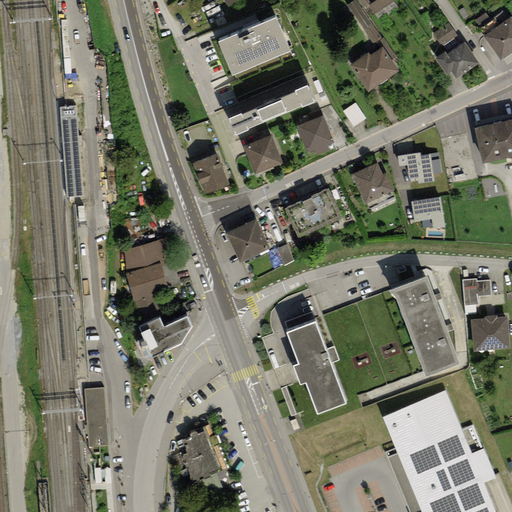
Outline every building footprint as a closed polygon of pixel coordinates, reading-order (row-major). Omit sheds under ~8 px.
[(376,43),(382,39),(356,0),(355,0),(347,6),(373,45),(376,43)] [(394,1),(393,0),(377,0),(369,6),(374,14),(394,1)] [(511,18),(511,17),(498,27),(511,46),(511,18)] [(275,18),(218,42),(232,76),(290,52),(275,18)] [(434,33),(443,46),(457,35),(448,23),(434,33)] [(511,53),(511,46),(498,27),(484,37),(502,61),(511,53)] [(383,47),(392,61),(397,57),(383,38),(382,39),(376,43),(381,49),(383,47)] [(451,72),(456,79),(479,63),(465,42),(447,54),(445,52),(435,59),(447,75),(451,72)] [(349,65),(368,93),(399,71),(392,61),(383,47),(381,49),(370,56),(368,53),(349,65)] [(314,101),(316,100),(310,86),(308,87),(307,86),(295,91),(296,93),(281,99),(282,100),(257,111),(256,109),(241,115),(241,114),(229,119),(236,136),(249,131),(248,129),(301,107),(302,109),(315,103),(314,101)] [(358,104),(344,112),(354,128),(367,121),(358,104)] [(296,125),(307,154),(314,151),(316,156),(329,151),(327,146),(335,144),(324,115),(296,125)] [(511,119),(474,128),(483,164),(511,157),(511,119)] [(243,147),(255,175),(282,164),(271,136),(243,147)] [(406,165),(409,179),(410,179),(411,181),(418,180),(419,185),(434,182),(430,154),(421,156),(420,153),(397,156),(399,166),(406,165)] [(204,195),(229,185),(217,154),(192,164),(204,195)] [(377,163),(351,175),(364,204),(394,191),(386,173),(382,174),(377,163)] [(298,238),(343,218),(329,188),(284,209),(298,238)] [(440,197),(411,202),(414,222),(431,219),(433,229),(445,227),(440,197)] [(256,220),(241,227),(254,255),(269,249),(262,234),(256,220)] [(239,262),(254,255),(241,227),(226,233),(232,248),(239,262)] [(163,238),(124,250),(125,273),(139,321),(175,311),(161,266),(171,263),(163,238)] [(294,260),(287,245),(277,249),(284,265),(294,260)] [(459,364),(427,277),(389,291),(396,298),(426,377),(459,364)] [(476,279),(462,280),(464,305),(478,304),(477,296),(491,295),(489,280),(477,281),(476,279)] [(471,320),(473,351),(510,349),(508,317),(497,318),(497,315),(484,316),(485,319),(471,320)] [(160,318),(138,327),(145,341),(140,343),(142,348),(147,345),(153,358),(181,345),(191,327),(187,317),(163,327),(160,318)] [(315,323),(287,333),(299,364),(293,366),(300,385),(305,384),(317,414),(346,403),(331,364),(338,361),(333,347),(325,350),(315,323)] [(90,447),(109,445),(105,390),(86,392),(90,447)] [(446,390),(382,417),(395,448),(385,453),(409,511),(495,511),(483,483),(496,478),(484,449),(482,450),(472,426),(462,430),(446,390)] [(221,466),(205,426),(202,427),(204,431),(198,434),(197,432),(195,431),(190,433),(189,435),(190,437),(181,441),(187,453),(182,455),(192,484),(211,477),(209,474),(220,469),(219,467),(221,466)]
